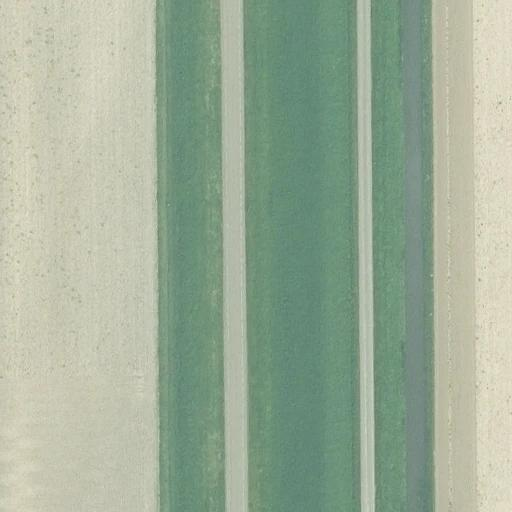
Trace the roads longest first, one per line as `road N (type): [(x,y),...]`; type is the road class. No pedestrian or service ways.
road 1 (tertiary): [(234,511),(229,0)]
road 2 (unclassified): [(364,511),(363,0)]
